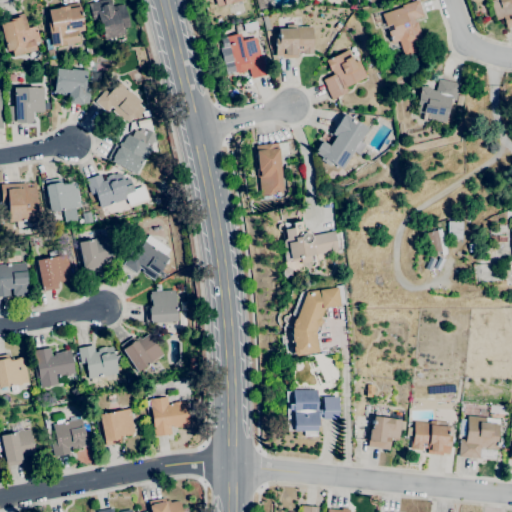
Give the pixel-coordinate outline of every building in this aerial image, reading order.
[(105,46),(98,18),(92,20),(88,4),(102,0),(109,0),(111,7),(120,4),(120,5),(123,5),(129,26),(122,28),(124,35),(115,37),(116,43),(105,46)] [(258,10),(255,0),(263,0),(266,7),(258,10)] [(392,43),(381,15),(401,7),(401,6),(417,0),(422,16),(413,19),(414,23),(416,22),(419,30),(417,31),(417,34),(392,43)] [(511,26),(505,29),(502,18),(494,20),(493,16),(489,17),(486,8),(490,7),(488,1),(491,0),(511,0),(511,26)] [(50,47),(47,22),(49,22),(47,10),(57,9),(57,7),(79,3),(83,31),(77,31),(78,42),(50,47)] [(13,57),(11,50),(6,52),(0,28),(0,19),(8,17),(8,20),(19,17),(18,14),(24,13),(27,28),(35,26),(39,41),(33,43),(35,51),(13,57)] [(281,58),(281,56),(274,57),(274,39),(279,39),(278,29),(286,29),(286,24),(295,24),(295,27),(312,27),(312,54),(302,54),(302,52),(296,52),(297,58),(281,58)] [(251,79),(248,69),(233,73),(233,71),(231,72),(227,56),(221,58),(219,47),(226,46),(224,37),(239,34),(241,41),(255,37),(259,54),(262,53),(267,75),(251,79)] [(349,84),(344,87),(347,92),(331,100),(325,88),(326,88),(322,80),(333,75),(332,71),(330,72),(325,61),(347,50),(351,57),(351,56),(352,58),(354,61),(358,59),(366,76),(349,84)] [(86,104),(67,102),(68,96),(52,94),(55,69),(70,70),(70,69),(86,71),(84,88),(90,91),(89,99),(86,104)] [(445,126),(422,120),(423,114),(414,112),(420,85),(429,87),(429,88),(432,89),(431,90),(435,91),(438,79),(459,84),(455,101),(451,100),(445,126)] [(128,122),(112,108),(107,113),(94,102),(105,89),(109,93),(119,81),(141,101),(138,104),(144,109),(135,119),(132,117),(128,122)] [(14,123),(14,121),(8,121),(7,106),(13,106),(12,88),(36,87),(36,88),(43,87),(44,111),(31,112),(32,122),(14,123)] [(464,95),(458,94),(460,87),(466,88),(464,95)] [(462,105),(456,104),(458,95),(464,96),(462,105)] [(346,116),(367,129),(359,142),(364,145),(358,154),(353,151),(342,169),(340,168),(331,162),(328,166),(319,160),(321,157),(314,153),(321,142),(329,146),(335,137),(331,134),(343,114),(346,116)] [(134,174),(107,158),(115,144),(119,147),(126,135),(127,136),(127,135),(129,124),(146,118),(152,128),(153,135),(151,143),(138,134),(135,139),(149,147),(145,153),(147,154),(144,159),(144,158),(134,174)] [(260,196),(259,189),(258,189),(254,161),(256,161),(255,153),(254,146),(277,143),(277,148),(283,193),(260,196)] [(100,208),(94,193),(90,194),(84,179),(100,174),(102,181),(105,180),(104,178),(107,177),(106,176),(112,174),(113,174),(119,172),(120,174),(122,173),(124,180),(129,178),(134,192),(126,194),(128,198),(100,208)] [(69,217),(68,208),(50,212),(43,181),(60,178),(61,183),(62,183),(62,185),(75,183),(80,207),(74,208),(75,216),(69,217)] [(16,228),(15,222),(8,222),(7,202),(0,203),(0,183),(26,183),(26,187),(32,187),(32,183),(34,182),(36,221),(27,221),(27,223),(30,223),(30,227),(16,228)] [(128,216),(126,211),(124,212),(123,208),(129,205),(133,214),(128,216)] [(333,231),(334,231),(337,250),(331,251),(309,255),(311,263),(300,264),(299,261),(290,262),(290,260),(283,262),(281,251),(285,250),(284,250),(283,249),(282,248),(281,246),(281,245),(281,243),(281,242),(282,240),(283,239),(284,238),(283,230),(292,228),(291,224),(301,221),(303,233),(305,233),(307,234),(308,235),(309,236),(333,231)] [(447,240),(446,222),(461,222),(461,239),(447,240)] [(441,256),(440,253),(435,255),(434,252),(429,254),(423,233),(439,229),(446,254),(441,256)] [(83,273),(77,242),(108,236),(113,264),(100,266),(100,270),(83,273)] [(165,255),(168,248),(146,236),(143,242),(165,255)] [(153,281),(140,272),(142,269),(139,268),(135,274),(122,265),(131,251),(135,254),(144,241),(168,258),(153,281)] [(469,252),(467,245),(476,243),(477,251),(469,252)] [(43,292),(35,262),(65,255),(69,270),(72,269),(74,273),(71,274),(72,278),(68,279),(69,280),(61,282),(60,281),(57,282),(57,283),(56,283),(57,288),(43,292)] [(430,273),(423,270),(429,257),(435,260),(437,256),(443,259),(438,270),(432,268),(430,273)] [(15,297),(15,295),(12,296),(12,288),(8,289),(9,296),(0,296),(0,265),(25,263),(28,294),(25,294),(25,296),(15,297)] [(168,274),(161,270),(165,263),(172,268),(168,274)] [(288,277),(283,277),(281,273),(283,269),(288,269),(290,273),(288,277)] [(325,308),(321,309),(319,319),(322,321),(319,326),(316,326),(314,332),(318,352),(295,356),(292,354),(291,349),(293,346),(292,342),(291,341),(290,335),(291,333),(290,330),(292,327),(291,325),(293,319),(290,315),(299,293),(305,289),(305,292),(327,289),(337,287),(340,306),(325,308)] [(145,323),(143,307),(152,306),(151,303),(149,303),(148,294),(150,294),(150,292),(175,290),(177,321),(145,323)] [(137,371),(119,346),(133,336),(135,339),(138,337),(140,339),(148,333),(163,355),(150,364),(149,363),(137,371)] [(88,379),(85,363),(80,364),(77,348),(93,345),(94,352),(97,351),(97,350),(99,349),(99,348),(105,347),(106,348),(113,346),(118,373),(88,379)] [(40,388),(32,351),(48,348),(50,356),(53,356),(53,354),(60,352),(60,351),(66,350),(66,351),(69,351),(74,373),(69,374),(69,376),(63,377),(62,376),(55,377),(57,384),(40,388)] [(0,387),(0,355),(8,354),(9,360),(21,357),(21,358),(22,358),(27,382),(22,383),(21,385),(16,386),(15,385),(0,387)] [(370,397),(365,397),(366,385),(373,386),(373,394),(371,394),(370,397)] [(73,396),(69,391),(76,387),(79,392),(73,396)] [(316,390),(316,410),(320,410),(320,399),(322,399),(322,397),(337,397),(337,420),(322,420),(322,414),(319,414),(319,416),(316,417),(316,431),(292,431),(292,410),(287,410),(287,405),(291,405),(291,390),(316,390)] [(153,436),(151,428),(153,428),(148,399),(166,397),(167,405),(173,404),(173,403),(181,401),(181,403),(186,402),(189,425),(186,426),(179,427),(172,428),(172,425),(169,426),(170,434),(153,436)] [(507,415),(489,413),(490,405),(508,407),(507,415)] [(104,446),(98,415),(129,409),(134,433),(131,433),(132,435),(125,436),(125,435),(120,436),(121,443),(104,446)] [(389,450),(366,447),(369,430),(371,430),(373,416),(401,420),(401,421),(405,422),(404,430),(400,430),(398,441),(390,440),(389,450)] [(479,459),(457,457),(459,440),(464,440),(465,437),(458,437),(459,423),(466,424),(467,417),(499,420),(496,450),(485,449),(485,447),(480,447),(479,459)] [(53,457),(50,441),(55,440),(52,425),(81,419),(87,446),(71,450),(71,446),(67,447),(69,454),(53,457)] [(441,456),(426,454),(427,446),(421,445),(421,450),(409,448),(410,438),(412,438),(414,422),(429,424),(429,420),(442,422),(442,426),(449,427),(448,435),(450,435),(448,454),(442,453),(441,456)] [(6,467),(0,440),(0,435),(30,430),(35,453),(24,456),(25,460),(21,461),(21,464),(6,467)] [(149,511),(147,501),(164,498),(165,501),(169,501),(169,502),(176,501),(176,502),(179,501),(181,511),(149,511)]
